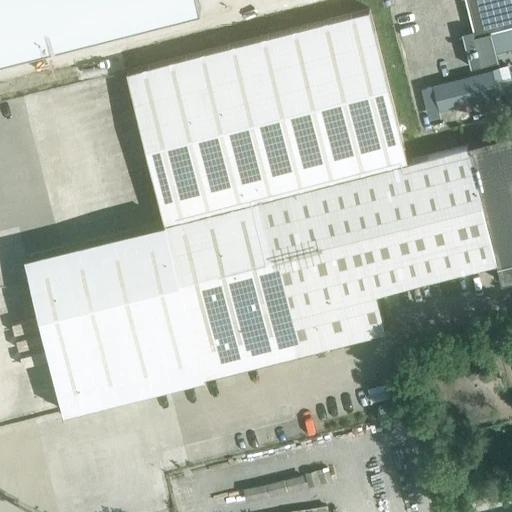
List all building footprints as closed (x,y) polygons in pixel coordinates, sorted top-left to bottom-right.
[(0,0),(0,60),(201,10),(198,0),(0,0)] [(511,0),(465,0),(472,30),(462,32),(471,68),(498,61),(496,53),(511,48),(511,0)] [(369,9),(127,70),(164,221),(24,257),(63,413),(385,331),(375,292),(496,262),(501,283),(511,280),(511,133),(406,160),(369,9)] [(503,84),(511,82),(508,65),(499,68),(503,84)] [(439,110),(498,95),(492,69),(432,84),(439,110)] [(484,373),(477,361),(463,371),(471,382),(476,378),(474,376),(477,373),(479,376),(484,373)]
